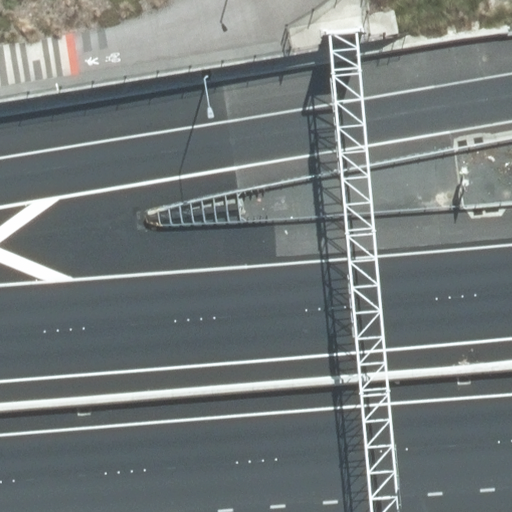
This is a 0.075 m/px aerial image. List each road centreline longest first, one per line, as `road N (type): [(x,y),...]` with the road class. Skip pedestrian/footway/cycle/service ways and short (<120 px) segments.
road 1 (motorway): [(0,180),(511,93)]
road 2 (motorway): [(0,334),(511,287)]
road 3 (motorway): [(511,437),(0,478)]
